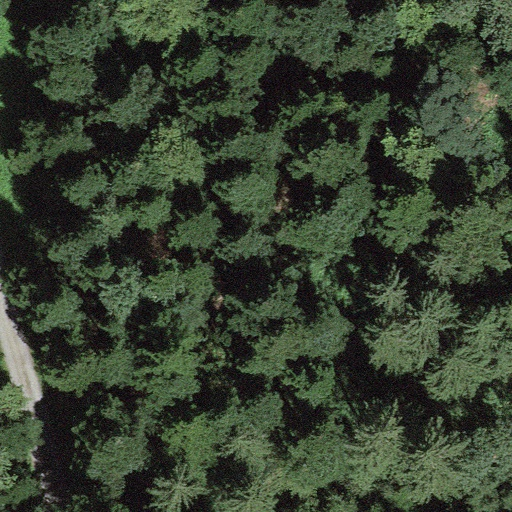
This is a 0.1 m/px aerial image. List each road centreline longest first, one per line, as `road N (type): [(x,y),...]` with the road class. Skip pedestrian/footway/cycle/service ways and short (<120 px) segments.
road 1 (track): [(239,0),(309,34),(511,72)]
road 2 (track): [(0,293),(63,511)]
